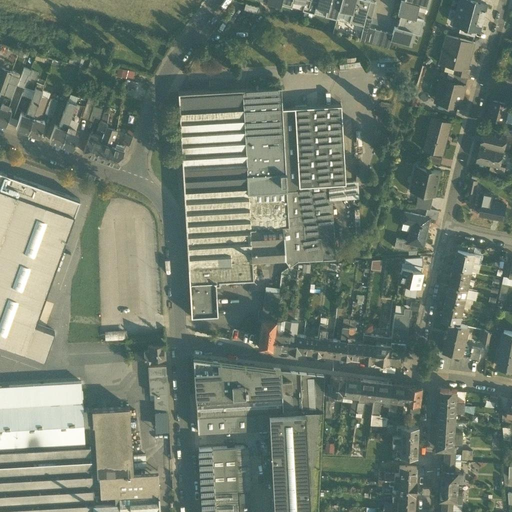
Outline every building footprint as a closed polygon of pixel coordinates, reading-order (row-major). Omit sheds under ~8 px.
[(0,0),(0,18),(41,31),(50,0),(0,0)] [(101,0),(176,23),(183,0),(101,0)] [(302,11),(308,12),(311,0),(305,0),(304,4),(302,11)] [(317,0),(311,0),(308,12),(314,14),(316,7),(317,0)] [(336,19),(338,11),(341,0),(317,0),(316,7),(326,10),(324,16),(336,20),(336,19)] [(341,0),(338,11),(351,14),(349,22),(363,26),(366,17),(370,1),(368,0),(341,0)] [(397,14),(400,15),(415,19),(419,7),(426,9),(428,0),(404,0),(404,1),(401,1),(397,14)] [(458,3),(456,10),(482,17),(486,3),(483,3),(472,0),(460,0),(459,4),(458,3)] [(245,4),(244,10),(257,13),(259,8),(245,4)] [(314,14),(324,16),(326,10),(316,7),(314,14)] [(479,31),(482,17),(456,10),(454,18),(455,18),(454,24),(460,26),(475,30),(479,31)] [(336,19),(349,22),(351,14),(338,11),(336,19)] [(423,21),(415,19),(400,15),(397,27),(394,27),(392,34),(390,40),(408,45),(412,33),(419,35),(423,21)] [(359,41),(365,42),(369,27),(371,19),(366,17),(363,26),(359,41)] [(473,36),(475,30),(460,26),(458,32),(473,36)] [(365,42),(371,44),(375,29),(369,27),(365,42)] [(371,44),(377,45),(381,31),(375,29),(371,44)] [(377,45),(382,47),(386,32),(381,31),(377,45)] [(392,34),(386,32),(382,47),(388,48),(390,40),(392,34)] [(456,67),(466,70),(467,69),(469,62),(467,61),(469,54),(471,54),(474,42),(446,35),(443,46),(448,48),(443,65),(445,66),(455,68),(456,67)] [(439,64),(443,65),(448,48),(443,46),(439,64)] [(17,82),(23,85),(25,82),(32,85),(38,71),(23,66),(17,82)] [(443,71),(453,73),(454,74),(455,68),(445,66),(443,71)] [(0,102),(6,87),(11,71),(1,67),(0,69),(0,102)] [(455,68),(454,74),(467,77),(469,69),(467,69),(466,70),(456,67),(455,68)] [(132,77),(133,70),(122,69),(121,76),(132,77)] [(464,88),(467,77),(454,74),(453,73),(452,79),(451,82),(463,85),(462,88),(464,88)] [(442,103),(457,107),(462,88),(463,85),(451,82),(452,79),(443,77),(439,92),(444,93),(442,103)] [(34,82),(33,84),(41,88),(44,81),(41,79),(38,84),(34,82)] [(6,87),(0,102),(0,104),(5,107),(11,91),(8,91),(9,88),(6,87)] [(289,226),(287,190),(282,108),(280,87),(178,93),(189,283),(215,282),(215,285),(216,285),(219,285),(219,282),(253,280),(252,261),(284,259),(285,259),(283,227),(289,226)] [(436,102),(442,103),(444,93),(439,92),(436,102)] [(32,96),(26,114),(33,117),(39,99),(32,96)] [(420,99),(413,97),(410,105),(418,107),(420,99)] [(39,99),(33,117),(39,119),(46,101),(39,99)] [(52,116),(57,101),(50,99),(45,114),(52,116)] [(61,123),(60,126),(66,129),(75,103),(67,100),(64,110),(63,110),(59,122),(59,123),(61,123)] [(488,118),(505,122),(510,105),(492,100),(488,118)] [(63,104),(57,101),(52,116),(58,118),(63,104)] [(75,103),(66,129),(74,132),(83,106),(76,103),(75,103)] [(82,116),(89,119),(93,106),(86,103),(82,116)] [(11,109),(5,107),(0,104),(0,122),(6,124),(11,109)] [(341,104),(282,108),(287,190),(301,189),(301,185),(331,183),(331,184),(345,183),(345,181),(341,104)] [(102,109),(93,106),(89,119),(86,125),(90,126),(92,120),(94,116),(99,118),(102,109)] [(27,132),(33,117),(26,114),(21,112),(15,128),(27,132)] [(44,121),(39,119),(33,117),(27,132),(39,136),(44,121)] [(432,152),(442,154),(450,122),(432,117),(425,144),(433,147),(432,152)] [(97,129),(103,132),(106,126),(107,123),(100,120),(97,129)] [(61,144),(66,129),(60,126),(54,124),(49,140),(61,144)] [(103,132),(100,141),(111,145),(113,140),(117,130),(106,126),(103,132)] [(506,136),(511,137),(511,130),(500,127),(498,133),(505,135),(506,136)] [(78,133),(74,132),(66,129),(61,144),(72,148),(78,133)] [(484,130),(482,137),(484,138),(484,141),(482,142),(482,146),(502,151),(504,142),(506,141),(507,137),(506,136),(505,135),(498,133),(484,130)] [(83,152),(94,156),(100,141),(97,140),(98,136),(89,133),(83,152)] [(125,143),(129,145),(132,135),(125,133),(122,142),(125,143)] [(106,160),(111,145),(100,141),(94,156),(106,160)] [(115,146),(111,145),(106,160),(117,164),(124,146),(117,143),(116,143),(115,146)] [(502,151),(482,146),(481,149),(481,150),(481,153),(479,153),(477,161),(491,164),(498,166),(499,166),(500,165),(501,161),(500,159),(502,151)] [(428,161),(440,165),(442,158),(429,155),(428,161)] [(489,170),(504,174),(506,167),(499,166),(498,166),(491,164),(489,170)] [(431,196),(434,197),(440,171),(415,165),(413,176),(416,177),(414,185),(411,184),(409,191),(418,193),(431,196)] [(0,170),(0,188),(74,215),(80,200),(0,170)] [(467,191),(476,193),(478,180),(469,179),(467,191)] [(331,184),(331,199),(358,197),(357,180),(345,181),(345,183),(331,184)] [(289,266),(297,261),(335,259),(335,258),(334,247),(331,199),(331,184),(331,183),(301,185),(301,189),(287,190),(289,226),(283,227),(285,259),(284,259),(289,266)] [(74,215),(0,188),(0,343),(44,359),(54,331),(35,324),(74,215)] [(481,207),(483,200),(492,202),(493,194),(480,191),(477,206),(481,207)] [(415,206),(428,209),(431,196),(418,193),(415,206)] [(480,214),(503,219),(506,204),(492,202),(483,200),(481,207),(480,214)] [(429,218),(436,220),(438,211),(426,209),(425,216),(429,218)] [(417,245),(423,247),(429,218),(425,216),(404,212),(402,222),(402,223),(410,224),(414,225),(412,232),(409,231),(407,241),(406,243),(417,245)] [(401,229),(409,231),(410,224),(402,223),(401,229)] [(394,248),(405,250),(416,250),(417,245),(406,243),(407,241),(396,238),(394,248)] [(475,247),(457,243),(456,249),(458,249),(474,253),(475,247)] [(458,249),(456,258),(473,262),(475,253),(474,253),(458,249)] [(404,257),(404,263),(408,263),(420,266),(420,264),(420,256),(404,257)] [(382,258),(371,259),(370,269),(380,270),(382,258)] [(473,262),(456,258),(454,267),(471,271),(473,262)] [(473,262),(471,271),(480,273),(482,264),(479,263),(473,262)] [(303,263),(302,271),(309,272),(310,264),(303,263)] [(418,286),(422,271),(419,270),(401,267),(398,281),(418,286)] [(471,271),(454,267),(452,276),(469,280),(471,271)] [(469,280),(452,276),(450,285),(467,288),(469,280)] [(218,315),(216,285),(215,285),(215,282),(189,283),(191,316),(218,315)] [(499,297),(506,298),(508,284),(502,283),(499,297)] [(417,287),(406,284),(404,295),(415,298),(417,287)] [(467,288),(450,285),(448,293),(465,297),(467,288)] [(467,288),(465,297),(472,299),(476,300),(478,291),(467,288)] [(265,291),(262,311),(277,313),(279,292),(265,291)] [(465,297),(448,293),(446,302),(464,306),(465,297)] [(465,297),(464,306),(470,307),(472,299),(465,297)] [(412,301),(411,308),(411,310),(418,311),(419,302),(412,301)] [(464,306),(446,302),(444,311),(462,315),(464,306)] [(395,304),(394,313),(403,314),(403,309),(404,308),(404,305),(395,304)] [(284,308),(283,319),(285,319),(291,319),(292,309),(284,308)] [(403,314),(394,313),(391,337),(391,341),(404,342),(408,310),(403,309),(403,314)] [(276,319),(277,313),(262,311),(262,317),(276,319)] [(462,315),(444,311),(442,320),(451,322),(460,324),(462,315)] [(258,346),(272,348),(274,331),(276,319),(262,317),(258,346)] [(283,319),(276,319),(274,331),(283,332),(285,319),(283,319)] [(291,319),(289,333),(295,334),(297,320),(291,319)] [(468,325),(460,324),(451,322),(449,330),(447,329),(446,335),(448,335),(444,352),(461,355),(462,354),(463,346),(468,325)] [(483,342),(490,344),(492,331),(485,329),(483,341),(483,342)] [(126,338),(126,330),(104,331),(104,339),(126,338)] [(287,350),(289,333),(283,332),(274,331),(272,348),(287,350)] [(363,331),(354,331),(354,337),(353,341),(361,342),(362,333),(363,331)] [(497,366),(511,368),(511,332),(504,331),(497,366)] [(303,335),(295,334),(289,333),(287,350),(301,352),(303,335)] [(376,344),(377,335),(362,333),(361,342),(376,344)] [(301,352),(316,353),(318,337),(303,335),(301,352)] [(377,335),(376,344),(390,345),(391,341),(391,337),(377,335)] [(316,353),(330,355),(332,338),(324,337),(318,337),(316,353)] [(330,355),(345,357),(347,340),(341,339),(332,338),(330,355)] [(345,357),(359,359),(361,342),(353,341),(347,340),(345,357)] [(391,341),(390,345),(388,362),(402,364),(404,347),(404,342),(391,341)] [(359,359),(374,361),(376,344),(361,342),(359,359)] [(144,350),(144,353),(144,359),(164,358),(163,344),(147,345),(148,350),(144,350)] [(374,361),(388,362),(390,345),(376,344),(374,361)] [(462,354),(479,358),(481,349),(466,346),(466,347),(463,346),(462,354)] [(197,432),(269,428),(268,410),(282,410),(282,408),(283,408),(280,369),(193,358),(197,432)] [(147,367),(148,374),(165,373),(164,366),(147,367)] [(280,369),(283,408),(292,408),(290,370),(280,369)] [(324,375),(290,370),(292,408),(293,408),(293,409),(322,410),(324,382),(324,375)] [(149,394),(153,394),(166,393),(165,373),(148,374),(149,394)] [(334,393),(343,394),(345,377),(330,375),(328,392),(334,393)] [(352,395),(358,396),(360,379),(345,377),(343,394),(352,395)] [(360,379),(358,396),(364,397),(372,398),(373,398),(376,381),(360,379)] [(376,381),(373,398),(389,400),(391,383),(376,381)] [(92,409),(83,409),(82,403),(82,404),(80,382),(0,386),(0,511),(158,511),(158,495),(159,495),(158,491),(150,491),(149,480),(126,482),(125,474),(132,473),(132,472),(131,472),(127,415),(127,407),(92,410),(92,409)] [(397,401),(404,402),(406,385),(391,383),(389,400),(395,401),(397,401)] [(404,402),(410,402),(418,403),(419,404),(421,387),(406,385),(404,402)] [(440,389),(440,403),(457,404),(457,398),(457,391),(457,390),(440,389)] [(457,398),(465,399),(465,391),(457,391),(457,398)] [(167,411),(166,393),(153,394),(154,411),(167,411)] [(389,400),(373,398),(371,414),(379,414),(378,414),(380,403),(388,404),(389,400)] [(457,404),(456,410),(464,411),(465,405),(465,399),(457,398),(457,404)] [(397,401),(395,401),(394,405),(388,405),(387,414),(395,415),(397,401)] [(440,403),(439,419),(456,420),(456,415),(456,410),(457,404),(440,403)] [(465,405),(464,411),(474,414),(475,406),(465,405)] [(269,428),(273,511),(316,511),(322,410),(293,409),(293,408),(292,408),(283,408),(282,408),(282,410),(268,410),(269,428)] [(379,414),(371,414),(370,425),(379,425),(383,425),(384,417),(379,417),(379,414)] [(439,419),(438,435),(455,435),(455,429),(455,425),(456,421),(456,420),(439,419)] [(463,421),(456,421),(455,429),(463,430),(463,421)] [(400,436),(400,441),(417,441),(417,426),(401,425),(400,431),(400,436)] [(504,439),(511,440),(510,427),(503,427),(504,439)] [(463,430),(455,429),(455,435),(454,441),(462,442),(463,430)] [(437,449),(445,449),(454,450),(456,450),(456,447),(457,444),(454,444),(454,441),(455,435),(438,435),(437,449)] [(416,456),(417,441),(400,441),(400,446),(400,450),(399,456),(416,456)] [(334,443),(325,442),(324,451),(333,452),(334,443)] [(243,445),(198,448),(202,511),(249,511),(249,510),(252,509),(249,450),(243,445)] [(445,449),(445,460),(455,460),(456,450),(454,450),(445,449)] [(473,450),(462,449),(461,459),(472,460),(473,450)] [(445,460),(444,470),(455,471),(455,460),(445,460)] [(398,473),(398,479),(415,480),(416,466),(399,466),(398,473)] [(442,470),(441,485),(458,485),(459,479),(459,471),(455,471),(444,470),(442,470)] [(149,471),(132,473),(125,474),(126,482),(149,480),(149,471)] [(157,471),(149,471),(149,480),(150,491),(158,491),(157,471)] [(415,480),(398,479),(398,485),(398,488),(397,494),(414,495),(415,495),(415,480)] [(441,499),(443,499),(453,500),(458,500),(458,492),(458,485),(441,485),(441,499)] [(414,509),(414,495),(397,494),(397,499),(397,503),(397,508),(414,509)] [(443,499),(442,510),(453,510),(453,500),(443,499)] [(462,511),(463,500),(458,500),(453,500),(453,510),(462,511)]
